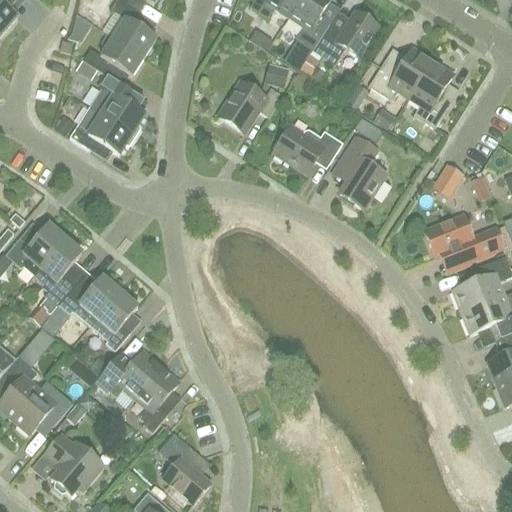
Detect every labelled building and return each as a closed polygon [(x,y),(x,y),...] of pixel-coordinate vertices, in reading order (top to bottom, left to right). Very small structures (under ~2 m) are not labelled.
[(0,0),(0,40),(16,21),(0,7),(0,3),(2,0),(0,0)] [(139,0),(153,9),(158,0),(114,0),(118,2),(125,7),(129,0),(139,0)] [(274,13),(287,22),(301,0),(256,0),(249,11),(268,23),(274,13)] [(296,55),(307,62),(309,58),(311,55),(328,29),(318,22),(331,1),(329,0),(301,0),(287,22),(309,35),(296,55)] [(141,17),(125,7),(118,2),(110,14),(124,23),(112,41),(143,61),(156,43),(134,29),(141,17)] [(328,28),(328,29),(311,55),(324,63),(334,69),(345,53),(358,61),(367,48),(378,31),(354,16),(349,24),(343,33),(341,36),(328,28)] [(82,65),(103,78),(110,66),(131,80),(143,61),(112,41),(107,38),(100,49),(100,52),(104,54),(100,60),(90,53),(82,65)] [(69,57),(72,48),(62,45),(59,55),(69,57)] [(395,78),(381,69),(367,91),(391,106),(398,95),(408,102),(432,65),(411,52),(395,78)] [(317,73),(320,68),(321,66),(309,58),(307,62),(304,65),(300,72),(298,74),(321,89),(327,78),(326,78),(317,73)] [(452,78),(432,65),(408,102),(419,109),(412,119),(434,133),(437,128),(448,111),(436,104),(452,78)] [(143,104),(108,81),(88,112),(99,120),(100,119),(135,141),(140,133),(138,128),(144,119),(136,114),(143,104)] [(92,104),(99,87),(90,84),(84,100),(92,104)] [(264,102),(257,97),(240,86),(217,121),(243,137),(257,115),(268,122),(282,100),(270,93),(264,102)] [(89,155),(95,145),(118,159),(124,150),(129,150),(135,141),(100,119),(99,120),(88,112),(69,142),(89,155)] [(304,135),(302,138),(290,130),(273,156),(306,178),(315,164),(320,163),(329,168),(342,147),(323,135),(319,141),(308,134),(304,135)] [(343,184),(347,186),(339,198),(362,213),(384,179),(366,168),(375,154),(355,141),(339,166),(350,174),(343,184)] [(449,196),(465,173),(447,161),(432,184),(449,196)] [(482,173),(471,181),(483,198),(494,190),(482,173)] [(9,224),(19,232),(24,226),(15,218),(9,224)] [(471,242),(462,220),(424,235),(435,262),(438,261),(444,275),(502,252),(494,233),(471,242)] [(23,271),(33,279),(64,243),(47,229),(30,249),(20,241),(4,259),(19,272),(23,271)] [(7,233),(0,240),(0,242),(6,248),(14,238),(7,233)] [(33,279),(43,289),(42,292),(47,295),(43,299),(56,310),(73,291),(61,281),(80,257),(64,243),(33,279)] [(87,271),(101,259),(93,250),(79,262),(87,271)] [(502,299),(497,286),(511,280),(504,260),(470,274),(474,285),(452,293),(460,316),(502,299)] [(56,310),(57,311),(58,309),(69,319),(72,316),(89,330),(119,295),(101,280),(84,301),(73,291),(56,310)] [(104,348),(114,356),(129,337),(120,330),(136,310),(119,295),(89,330),(106,345),(104,348)] [(469,338),(492,329),(498,344),(511,338),(511,296),(503,300),(502,299),(460,316),(469,338)] [(41,305),(36,321),(47,324),(52,308),(41,305)] [(494,389),(511,381),(511,338),(498,344),(503,359),(485,366),(494,389)] [(0,379),(0,380),(15,363),(0,350),(0,379)] [(121,355),(93,387),(106,398),(108,395),(115,402),(123,393),(134,402),(159,371),(141,356),(133,366),(121,355)] [(0,404),(0,413),(12,424),(38,393),(29,386),(37,377),(17,360),(15,363),(0,380),(12,390),(0,404)] [(159,371),(134,402),(144,411),(136,420),(144,426),(142,428),(151,436),(167,418),(158,410),(178,387),(159,371)] [(511,381),(494,389),(503,411),(511,407),(511,381)] [(55,427),(72,407),(55,393),(48,402),(38,393),(12,424),(29,439),(46,419),(55,427)] [(86,416),(76,408),(65,421),(75,429),(86,416)] [(173,469),(162,483),(192,509),(210,488),(180,463),(189,451),(173,437),(157,455),(173,469)] [(72,449),(60,439),(44,458),(60,472),(50,483),(54,486),(53,491),(61,498),(66,496),(69,499),(76,491),(81,494),(102,469),(75,446),(72,449)] [(164,511),(165,511),(146,496),(133,511),(164,511)]
